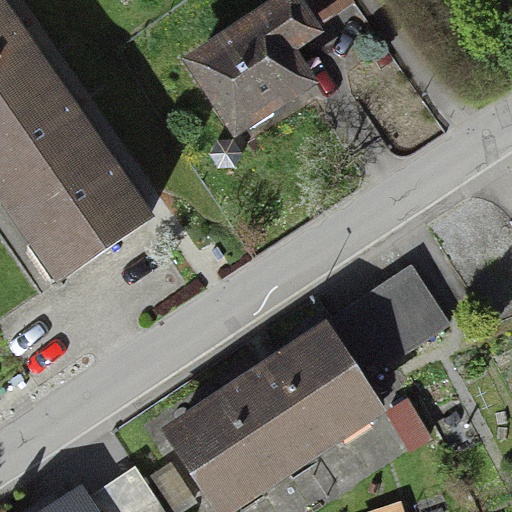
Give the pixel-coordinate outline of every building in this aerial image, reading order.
[(289,0),(179,70),(232,153),(317,98),(294,63),(319,47),(289,0)] [(348,0),(300,0),(324,35),(357,13),(348,0)] [(0,101),(41,73),(0,16),(0,101)] [(41,73),(0,101),(0,207),(61,292),(151,227),(41,73)] [(416,279),(333,333),(370,391),(454,336),(416,279)] [(318,337),(152,447),(195,511),(256,511),(380,430),(318,337)] [(156,511),(139,483),(93,511),(156,511)]
